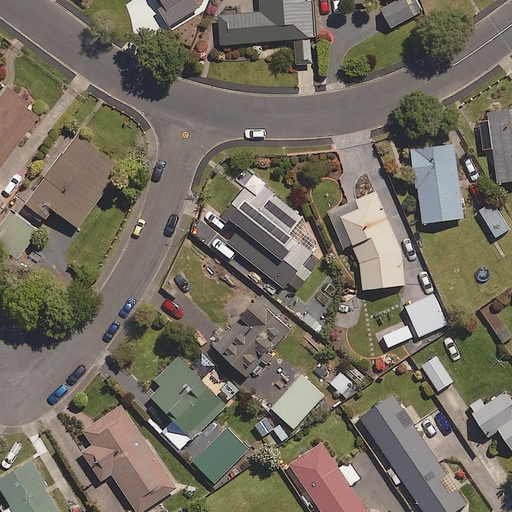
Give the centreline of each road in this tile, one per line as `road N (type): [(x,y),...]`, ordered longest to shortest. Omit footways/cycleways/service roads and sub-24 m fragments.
road 1 (residential): [(511,24),(399,95),(347,112),(192,110)]
road 2 (residential): [(18,375),(74,347),(121,294),(162,209),(192,110)]
road 3 (residential): [(192,110),(131,82),(15,0)]
